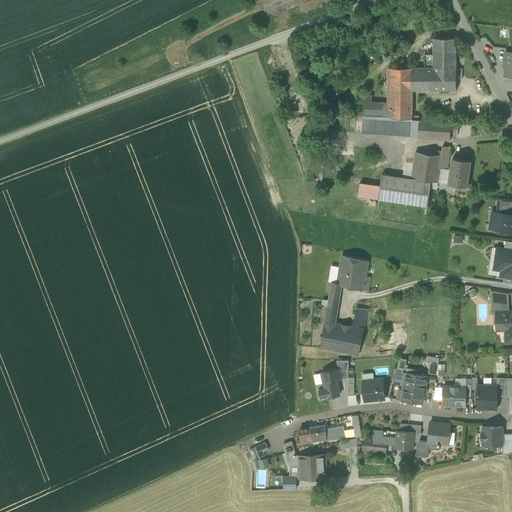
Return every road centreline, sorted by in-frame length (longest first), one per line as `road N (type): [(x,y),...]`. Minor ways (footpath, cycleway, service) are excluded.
road 1 (track): [(0,140),(380,0)]
road 2 (residential): [(511,418),(390,406),(298,421),(256,440)]
road 3 (unknown): [(321,130),(445,144),(511,133)]
road 4 (residential): [(449,0),(511,118)]
